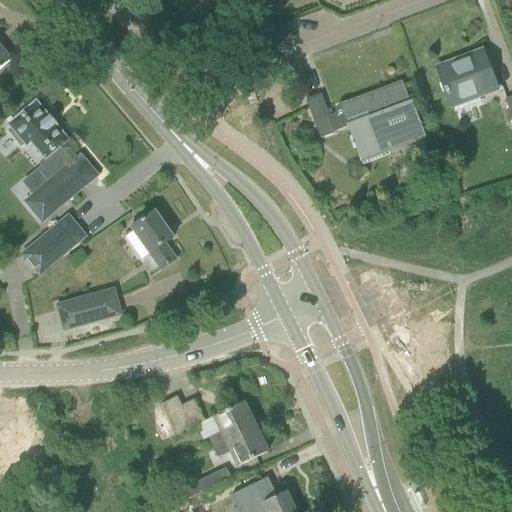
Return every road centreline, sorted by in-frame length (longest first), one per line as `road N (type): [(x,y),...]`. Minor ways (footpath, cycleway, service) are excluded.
road 1 (residential): [(0,375),(133,366),(284,318)]
road 2 (tertiary): [(320,300),(298,256),(248,194),(171,137)]
road 3 (tertiary): [(383,511),(367,409),(320,300)]
road 4 (tertiary): [(284,318),(383,511)]
road 5 (tertiary): [(171,137),(237,224),(284,318)]
road 6 (tertiary): [(171,137),(57,0)]
road 7 (residential): [(295,49),(427,0)]
